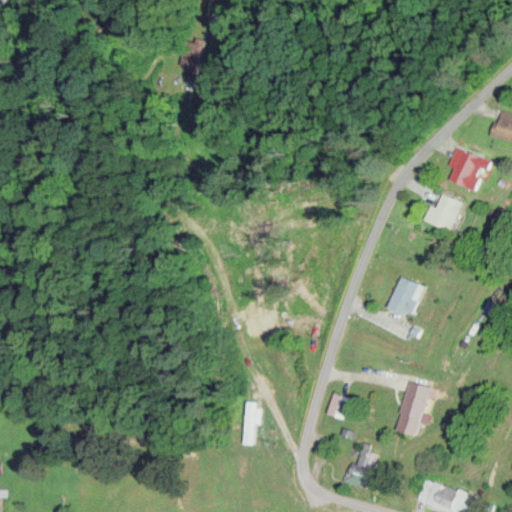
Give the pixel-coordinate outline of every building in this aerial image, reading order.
[(497,134),(511,136),(511,109),(501,108),(497,134)] [(496,157),(460,145),(454,163),(460,165),(456,177),(486,187),(496,157)] [(468,199),(445,191),(434,218),(458,227),(468,199)] [(396,305),(419,313),(431,283),(407,274),(396,305)] [(427,433),(438,381),(414,376),(403,428),(427,433)] [(349,416),(355,395),(340,390),(333,411),(349,416)] [(262,422),(262,401),(250,401),(250,440),(257,440),(257,422),(262,422)] [(355,460),(350,479),(378,486),(388,450),(366,444),(362,462),(355,460)] [(456,511),(463,511),(471,491),(426,475),(414,510),(419,511),(423,511),(427,502),(456,511)]
